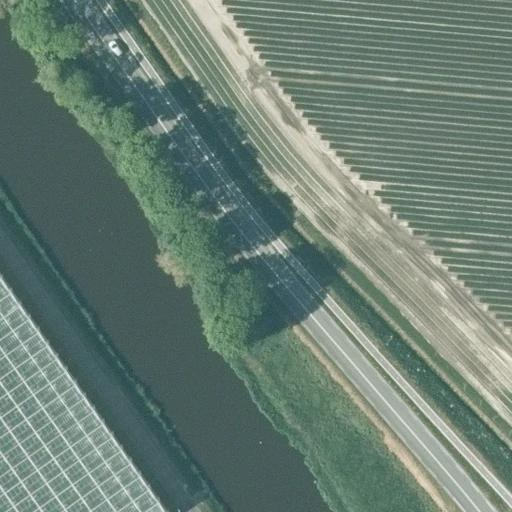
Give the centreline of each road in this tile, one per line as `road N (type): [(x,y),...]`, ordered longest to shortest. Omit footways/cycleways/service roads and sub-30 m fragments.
road 1 (primary): [(479,511),(243,235),(75,0)]
road 2 (unknown): [(0,240),(153,458),(179,511)]
